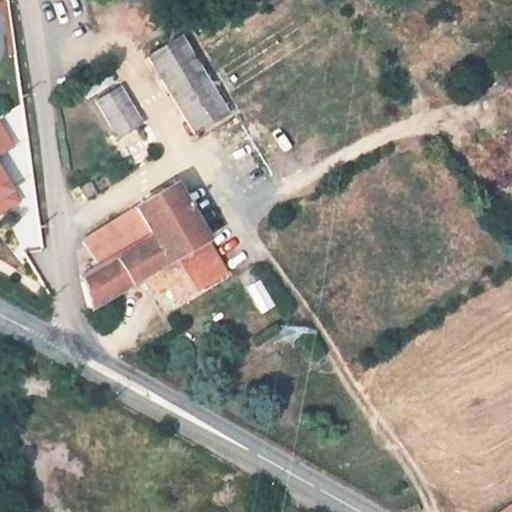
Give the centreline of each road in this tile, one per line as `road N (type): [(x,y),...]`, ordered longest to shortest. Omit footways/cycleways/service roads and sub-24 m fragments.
road 1 (residential): [(29,0),(75,355)]
road 2 (tertiary): [(75,355),(363,511)]
